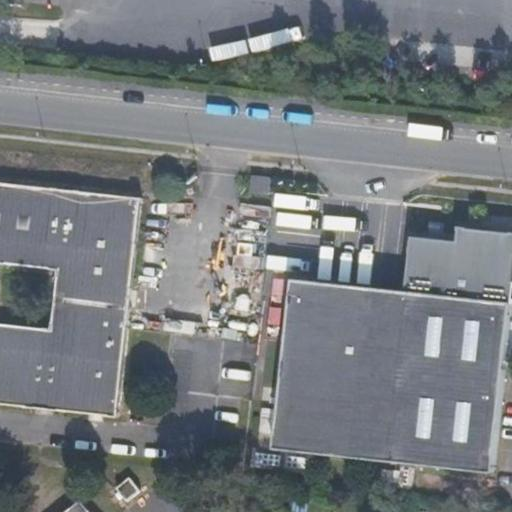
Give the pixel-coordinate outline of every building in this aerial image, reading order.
[(269,195),(272,178),(254,176),(253,193),(269,195)] [(0,183),(0,405),(120,418),(143,199),(0,183)] [(496,474),(511,325),(511,232),(484,230),(457,243),(416,237),(409,292),(296,281),(276,450),(496,474)] [(129,502),(142,492),(132,479),(119,488),(129,502)] [(92,511),(84,501),(70,511),(92,511)]
